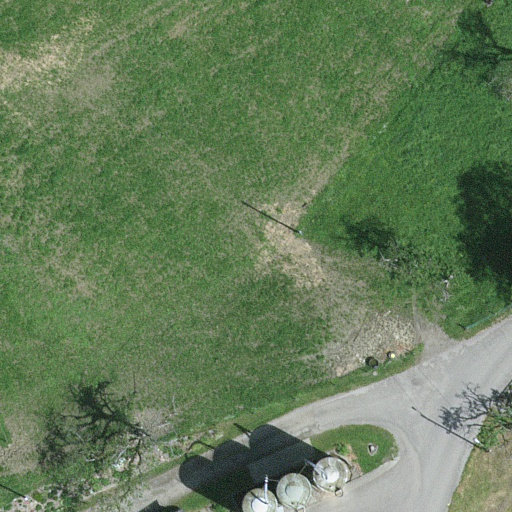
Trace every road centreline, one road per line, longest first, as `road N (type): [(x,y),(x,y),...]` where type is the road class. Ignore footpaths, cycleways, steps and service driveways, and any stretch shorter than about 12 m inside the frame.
road 1 (track): [(92,511),(280,419),(388,399),(475,400)]
road 2 (tertiary): [(428,511),(460,425),(511,356)]
